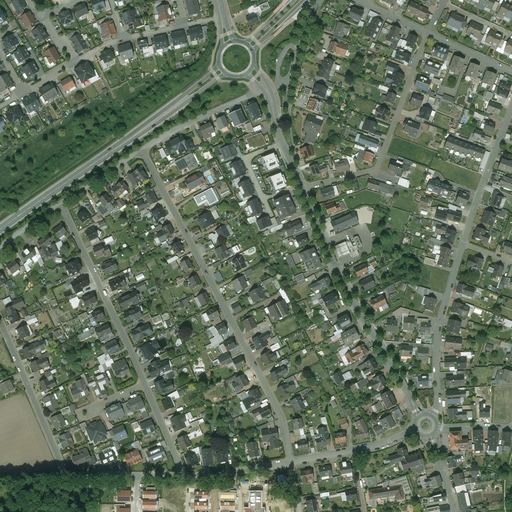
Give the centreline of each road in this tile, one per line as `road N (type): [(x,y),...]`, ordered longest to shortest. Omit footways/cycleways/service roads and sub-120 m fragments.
road 1 (residential): [(141,149),(282,418),(290,461)]
road 2 (residential): [(60,203),(181,476)]
road 3 (secondary): [(0,231),(221,70)]
road 4 (tertiary): [(419,415),(337,272),(301,189)]
road 5 (residential): [(136,476),(65,473),(0,322)]
road 6 (residential): [(301,189),(376,167),(428,32)]
road 7 (residential): [(432,416),(436,337),(461,244)]
road 8 (residential): [(141,149),(266,88)]
